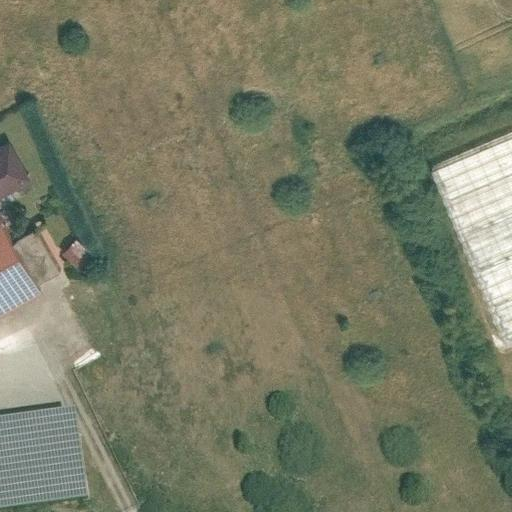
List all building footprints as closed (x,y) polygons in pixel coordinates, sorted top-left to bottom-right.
[(511,126),(431,154),(462,244),(488,196),(505,200),(492,204),(497,218),(505,205),(511,209),(511,126)] [(0,194),(33,176),(12,138),(0,145),(0,194)] [(0,214),(0,315),(45,292),(2,214),(0,214)] [(62,267),(40,226),(20,237),(42,278),(62,267)] [(81,235),(67,249),(84,264),(97,250),(81,235)] [(80,419),(0,430),(0,511),(91,499),(80,419)]
